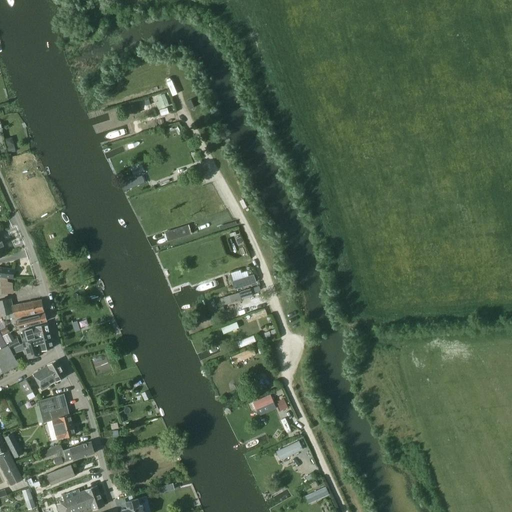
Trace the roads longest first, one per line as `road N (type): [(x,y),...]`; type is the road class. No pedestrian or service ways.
road 1 (track): [(176,84),(254,242),(287,329),(280,366),(346,511)]
road 2 (residential): [(60,350),(0,177)]
road 3 (residential): [(115,511),(84,398),(60,350)]
